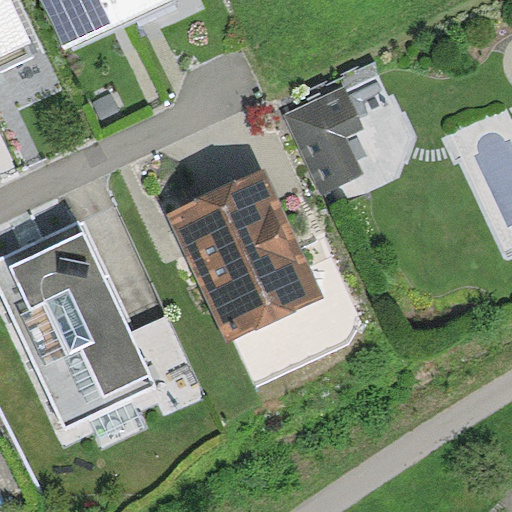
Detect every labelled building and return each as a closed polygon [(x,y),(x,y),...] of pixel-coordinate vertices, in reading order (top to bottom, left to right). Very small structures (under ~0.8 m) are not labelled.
[(51,0),(65,30),(130,0),(51,0)] [(0,3),(0,66),(24,56),(0,3)] [(384,108),(370,79),(285,117),(324,201),(358,185),(341,149),(367,137),(359,119),(384,108)] [(258,177),(165,219),(219,344),(316,305),(258,177)] [(135,205),(99,218),(162,394),(199,381),(135,205)] [(72,226),(0,259),(0,313),(1,317),(53,430),(146,388),(72,226)]
